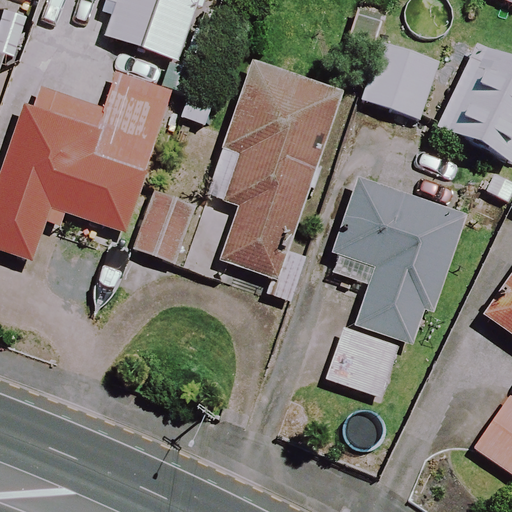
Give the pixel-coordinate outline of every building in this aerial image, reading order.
[(201,0),(107,0),(95,41),(182,67),(201,0)] [(440,68),(382,48),(362,106),(420,126),(440,68)] [(511,66),(477,50),(437,134),(511,170),(511,66)] [(220,268),(271,286),(266,298),(297,309),(314,261),(285,251),(340,99),(250,67),(221,147),(241,155),(222,208),(240,214),(220,268)] [(103,118),(36,95),(0,199),(0,261),(23,269),(35,233),(63,243),(71,223),(119,239),(168,97),(117,79),(103,118)] [(461,220),(360,189),(332,278),(370,289),(356,334),(344,330),(327,386),(381,403),(399,344),(420,351),(461,220)] [(201,212),(156,198),(137,255),(183,270),(201,212)] [(511,287),(487,323),(511,340),(511,287)] [(511,403),(478,456),(511,477),(511,403)]
